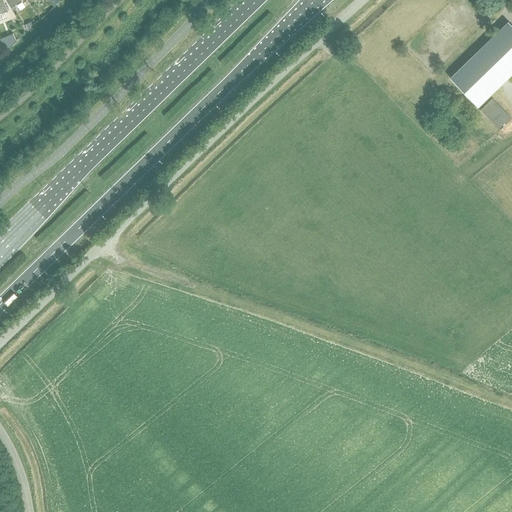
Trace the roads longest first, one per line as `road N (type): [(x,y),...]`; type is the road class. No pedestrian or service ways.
road 1 (unclassified): [(0,343),(368,0)]
road 2 (track): [(102,243),(126,265),(511,403)]
road 3 (primary): [(0,305),(315,0)]
road 4 (primary): [(255,0),(0,247)]
